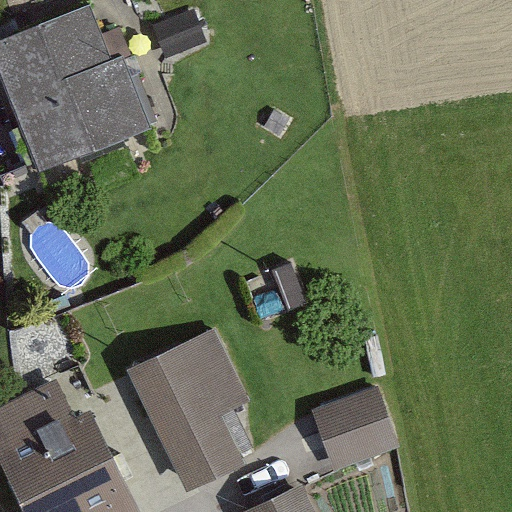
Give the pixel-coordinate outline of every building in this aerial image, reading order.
[(83,0),(79,0),(0,30),(0,100),(25,166),(155,116),(119,20),(95,29),(83,0)] [(190,5),(147,19),(159,53),(202,39),(190,5)] [(206,324),(115,366),(174,491),(239,461),(215,410),(241,398),(206,324)] [(68,363),(0,393),(0,492),(9,511),(135,511),(136,511),(68,363)] [(365,379),(299,404),(320,460),(387,435),(365,379)] [(307,511),(290,475),(232,502),(237,511),(307,511)]
